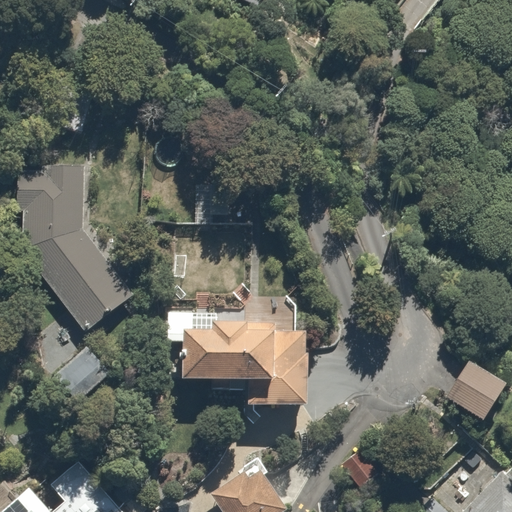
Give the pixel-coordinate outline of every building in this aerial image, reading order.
[(260,0),(217,0),(252,17),(260,0)] [(23,235),(79,339),(128,296),(80,232),(77,168),(20,171),(23,235)] [(211,204),(210,226),(241,227),(242,206),(211,204)] [(249,300),(248,322),(222,321),(222,328),(195,327),(195,315),(171,314),(170,333),(191,334),(189,386),(253,388),(252,410),(314,412),(317,332),(292,331),(294,302),(249,300)] [(88,348),(63,369),(89,399),(113,378),(88,348)] [(511,396),(511,391),(472,364),(445,403),(488,432),(511,396)] [(138,511),(87,454),(51,485),(65,501),(52,511),(30,488),(2,511),(138,511)] [(208,494),(220,511),(292,511),(264,475),(268,472),(257,458),(208,494)] [(511,511),(511,461),(460,511),(511,511)] [(450,511),(429,490),(409,510),(410,511),(450,511)]
